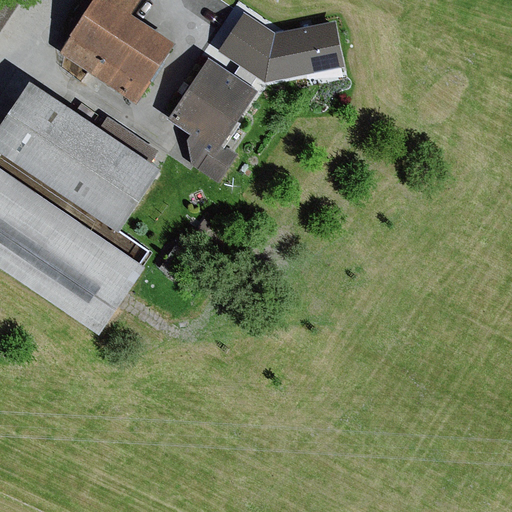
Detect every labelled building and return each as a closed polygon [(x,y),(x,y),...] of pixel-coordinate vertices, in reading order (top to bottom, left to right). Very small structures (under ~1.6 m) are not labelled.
[(0,0),(0,46),(26,6),(16,0),(0,0)] [(175,41),(119,0),(97,0),(65,50),(138,99),(175,41)] [(220,61),(182,115),(231,150),(269,94),(220,61)] [(138,231),(175,174),(42,84),(2,149),(138,231)] [(152,267),(0,166),(0,264),(110,334),(152,267)]
